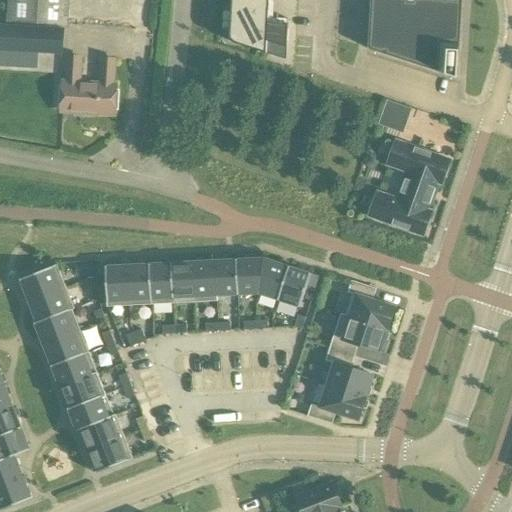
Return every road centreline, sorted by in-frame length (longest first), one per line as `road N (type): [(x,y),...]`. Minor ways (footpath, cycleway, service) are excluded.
road 1 (residential): [(85,511),(243,451),(392,451)]
road 2 (residential): [(326,0),(323,50),(333,66),(489,119)]
road 3 (residential): [(166,186),(183,0)]
road 4 (residential): [(392,451),(445,285)]
road 5 (residential): [(166,186),(0,155)]
road 6 (tertiary): [(444,455),(493,300)]
